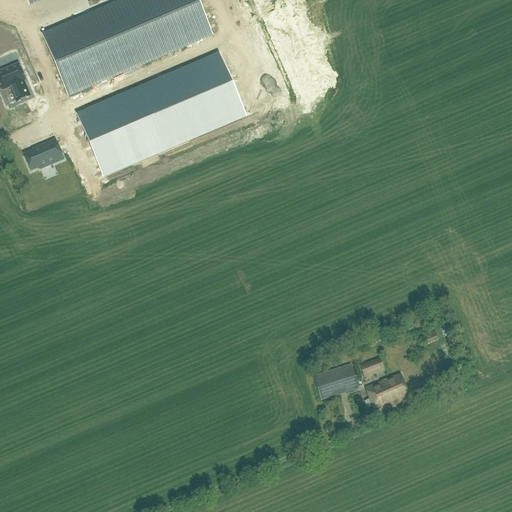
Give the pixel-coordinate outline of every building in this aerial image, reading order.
[(195,0),(129,0),(43,36),(69,96),(211,36),(195,0)] [(41,41),(39,23),(36,23),(35,12),(10,14),(12,43),(41,41)] [(218,57),(76,118),(102,178),(244,118),(218,57)] [(0,78),(12,74),(9,66),(0,69),(0,78)] [(25,72),(2,81),(9,97),(17,94),(24,109),(37,104),(31,88),(32,88),(25,72)] [(33,153),(24,157),(31,172),(40,168),(40,170),(63,160),(55,142),(33,151),(33,153)] [(362,368),(367,380),(387,371),(381,359),(362,368)] [(356,379),(352,366),(317,376),(321,389),(356,379)] [(410,400),(401,378),(366,391),(376,414),(410,400)] [(357,379),(320,391),(323,402),(361,390),(357,379)]
